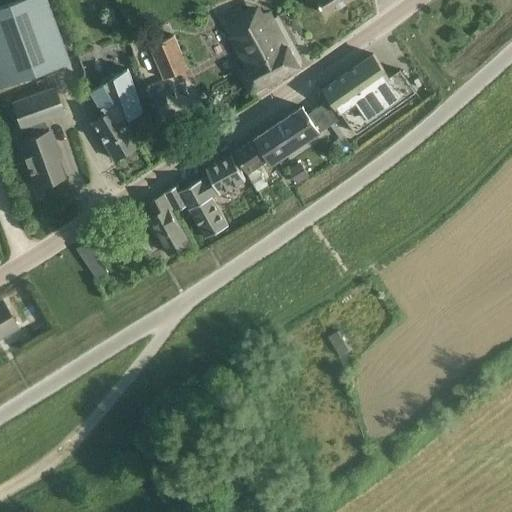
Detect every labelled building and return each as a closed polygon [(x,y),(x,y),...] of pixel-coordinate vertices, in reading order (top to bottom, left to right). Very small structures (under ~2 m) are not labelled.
[(0,87),(69,62),(46,0),(16,0),(0,6),(0,87)] [(317,0),(326,14),(349,0),(317,0)] [(244,11),(241,6),(220,18),(247,67),(240,70),(251,92),(299,67),(270,12),(268,14),(267,11),(264,13),(258,3),(244,11)] [(149,47),(164,79),(189,68),(176,35),(149,47)] [(389,76),(388,75),(373,54),(324,88),(331,98),(321,105),(330,118),(340,111),(357,134),(416,93),(400,68),(397,70),(389,76)] [(144,109),(126,70),(115,76),(113,74),(102,80),(104,83),(90,91),(104,114),(91,122),(115,161),(141,145),(123,117),(128,114),(131,117),(144,109)] [(50,130),(47,132),(43,120),(63,113),(54,87),(10,102),(19,129),(29,125),(33,137),(17,143),(34,186),(63,175),(54,150),(57,149),(50,130)] [(256,138),(270,159),(316,129),(319,133),(320,132),(303,106),(256,138)] [(257,167),(270,159),(256,138),(235,152),(249,172),(248,172),(258,191),(267,186),(257,167)] [(202,178),(181,190),(178,185),(165,191),(176,211),(188,205),(206,238),(228,226),(212,195),(218,192),(220,195),(246,179),(232,154),(206,168),(210,175),(203,179),(202,178)] [(169,253),(189,243),(171,208),(172,207),(165,194),(151,202),(158,214),(151,218),(169,253)] [(97,278),(108,271),(97,255),(122,238),(115,227),(103,234),(101,233),(78,248),(97,278)] [(2,301),(0,302),(0,335),(17,326),(2,301)] [(338,330),(328,335),(338,355),(348,350),(338,330)]
